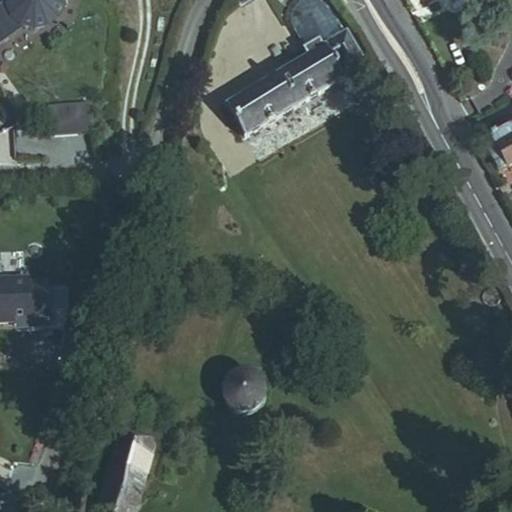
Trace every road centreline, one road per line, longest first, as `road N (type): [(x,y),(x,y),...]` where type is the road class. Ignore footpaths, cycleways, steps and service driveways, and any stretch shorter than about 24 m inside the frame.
road 1 (unclassified): [(149,159),(18,511)]
road 2 (secondary): [(511,265),(368,0)]
road 3 (unclassified): [(197,0),(176,39),(149,159)]
road 4 (unclassified): [(149,159),(0,171)]
